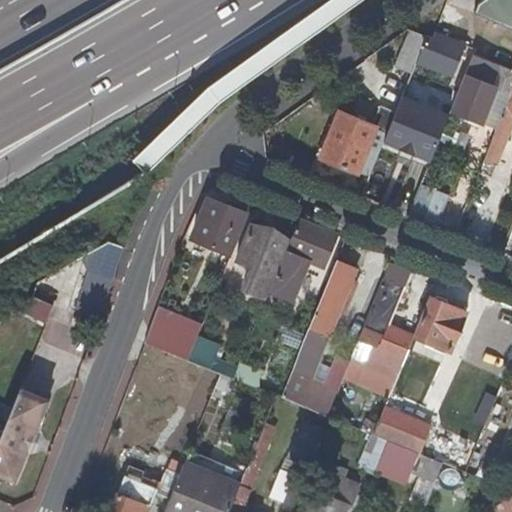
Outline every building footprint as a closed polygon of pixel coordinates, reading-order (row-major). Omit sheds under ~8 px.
[(486,14),(511,24),(511,14),(490,6),(486,14)] [(511,24),(486,14),(469,55),(510,71),(511,66),(511,24)] [(396,61),(409,65),(411,61),(421,34),(409,29),(396,61)] [(421,34),(411,61),(440,73),(450,47),(432,39),(421,34)] [(434,34),(432,39),(450,47),(452,42),(434,34)] [(445,113),(444,116),(476,129),(495,84),(490,82),(493,74),(511,82),(511,72),(510,71),(469,55),(445,113)] [(379,141),(426,159),(444,116),(445,113),(398,94),(383,133),(379,141)] [(511,110),(503,107),(474,178),(485,183),(511,117),(511,110)] [(357,167),(367,172),(379,141),(383,133),(372,128),(374,123),(339,109),(319,159),(355,173),(357,167)] [(410,198),(404,213),(428,223),(435,208),(410,198)] [(202,199),(186,235),(225,250),(239,213),(202,199)] [(461,209),(451,233),(462,237),(471,213),(461,209)] [(295,220),(268,289),(290,297),(305,258),(320,264),(332,235),(295,220)] [(234,290),(257,300),(283,238),(247,223),(232,259),(245,264),(234,290)] [(102,312),(117,263),(94,256),(79,305),(102,312)] [(331,263),(301,337),(315,343),(319,333),(323,334),(334,309),(341,312),(352,286),(345,283),(350,271),(331,263)] [(382,270),(346,358),(393,378),(410,337),(411,335),(384,324),(402,278),(382,270)] [(52,307),(33,300),(16,309),(46,322),(52,307)] [(411,335),(410,337),(445,352),(460,315),(425,300),(411,335)] [(177,312),(157,305),(142,344),(161,351),(184,361),(189,351),(198,329),(174,320),(177,312)] [(314,346),(299,340),(275,398),(322,417),(346,358),(334,353),(322,382),(303,374),(314,346)] [(189,351),(184,361),(197,366),(201,356),(189,351)] [(237,365),(231,380),(252,389),(258,373),(237,365)] [(1,431),(0,432),(0,479),(11,484),(46,402),(18,390),(1,431)] [(384,443),(414,455),(417,446),(427,424),(381,406),(368,436),(384,443)] [(242,470),(224,511),(240,511),(244,505),(240,503),(272,424),(262,420),(242,470)] [(286,460),(309,469),(324,432),(301,422),(286,460)] [(417,446),(414,455),(439,465),(462,474),(466,465),(417,446)] [(167,496),(160,511),(224,511),(242,470),(187,448),(177,473),(167,496)] [(439,465),(414,455),(406,474),(431,484),(439,465)] [(154,491),(167,496),(177,473),(164,467),(155,488),(154,491)] [(267,497),(293,508),(304,479),(279,469),(267,497)] [(345,511),(356,487),(319,472),(302,511),(345,511)] [(122,474),(106,511),(145,511),(154,491),(155,488),(122,474)] [(511,493),(494,486),(489,499),(511,508),(511,493)]
